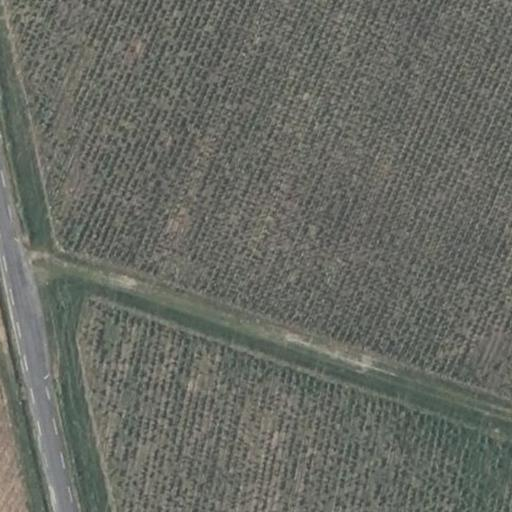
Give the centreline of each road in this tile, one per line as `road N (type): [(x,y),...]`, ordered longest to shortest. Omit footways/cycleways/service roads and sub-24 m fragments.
road 1 (track): [(511,422),(8,258)]
road 2 (unclassified): [(0,213),(63,511)]
